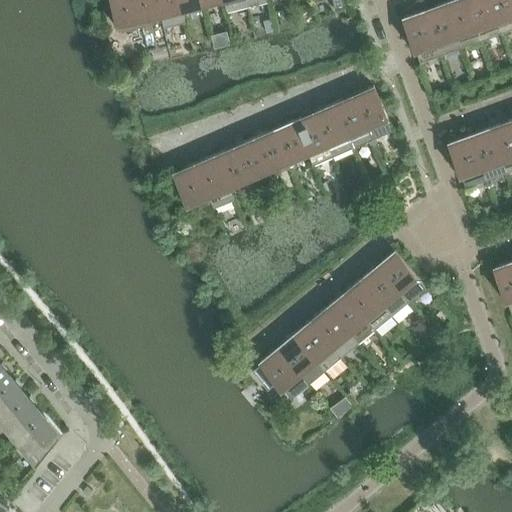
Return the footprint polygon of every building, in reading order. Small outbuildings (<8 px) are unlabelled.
[(137,23),(138,28),(142,27),(135,0),(111,0),(119,28),(137,23)] [(145,21),(162,17),(157,0),(135,0),(142,27),(146,26),(145,21)] [(185,21),(184,16),(179,0),(157,0),(162,17),(164,26),(185,21)] [(186,11),(203,6),(201,0),(179,0),(184,16),(188,15),(186,11)] [(227,10),(248,5),(246,0),(224,0),(226,6),(227,10)] [(462,47),(482,40),(467,0),(448,0),(445,1),(462,47)] [(467,0),(482,40),(502,32),(490,0),(467,0)] [(511,0),(490,0),(502,32),(511,28),(511,0)] [(441,54),(462,47),(445,1),(424,9),(441,54)] [(419,57),(421,62),(441,54),(424,9),(403,16),(418,57),(419,57)] [(267,31),(275,29),(272,19),(264,21),(267,31)] [(374,84),(353,93),(373,138),(374,138),(393,129),(389,120),(374,84)] [(353,147),(373,138),(353,93),(333,102),(353,147)] [(333,155),(353,147),(333,102),(314,111),(333,155)] [(313,164),(333,155),(314,111),(294,119),(309,155),(310,155),(313,164)] [(293,162),(309,155),(294,119),(274,128),(291,168),(295,166),(293,162)] [(511,122),(510,119),(490,126),(507,172),(511,169),(511,122)] [(490,178),(507,172),(490,126),(470,133),(489,185),(493,184),(490,178)] [(287,169),(291,168),(274,128),(254,136),(270,172),(286,165),(287,169)] [(483,180),(485,187),(489,185),(470,133),(449,141),(462,178),(462,177),(466,187),(483,180)] [(254,179),(270,172),(254,136),(234,145),(252,185),(255,183),(254,179)] [(248,186),(252,185),(234,145),(215,154),(230,189),(231,189),(246,182),(248,186)] [(231,189),(230,189),(215,154),(195,162),(212,202),(214,206),(235,198),(231,189)] [(393,156),(385,159),(387,164),(395,161),(393,156)] [(206,199),(208,204),(212,202),(195,162),(174,171),(189,207),(206,199)] [(426,286),(420,278),(395,249),(378,263),(409,301),(426,286)] [(508,302),(511,312),(511,311),(511,259),(494,266),(507,303),(508,302)] [(392,314),(409,301),(378,263),(361,277),(386,307),(392,314)] [(392,314),(386,307),(361,277),(344,291),(375,328),(392,314)] [(359,342),(375,328),(344,291),(328,305),(352,334),(359,342)] [(359,342),(352,334),(328,305),(311,318),(342,356),(359,342)] [(325,369),(342,356),(311,318),(294,332),(319,362),(325,369)] [(437,331),(443,326),(437,319),(431,324),(437,331)] [(416,327),(428,340),(435,334),(424,321),(416,327)] [(325,369),(319,362),(294,332),(278,346),(305,379),(306,379),(309,383),(325,369)] [(305,379),(278,346),(260,360),(263,363),(270,372),(285,390),(292,398),(309,383),(306,379),(305,379)] [(0,389),(13,379),(0,362),(0,389)] [(263,363),(253,371),(260,381),(270,372),(263,363)] [(0,418),(27,395),(13,379),(0,389),(0,418)] [(41,412),(27,395),(0,418),(0,422),(12,436),(41,412)] [(12,436),(35,464),(60,434),(41,412),(12,436)]
